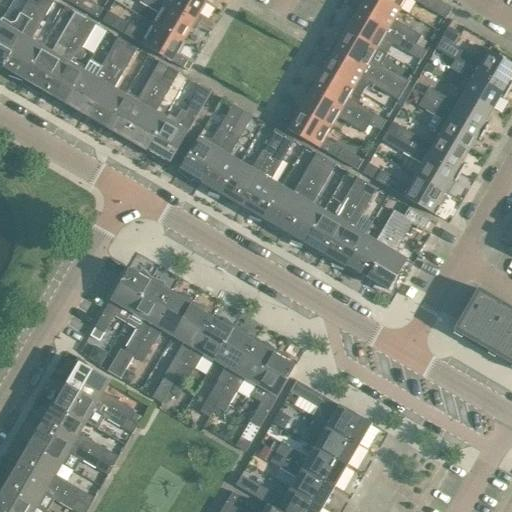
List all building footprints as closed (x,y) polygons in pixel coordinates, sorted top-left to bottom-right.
[(0,61),(1,62),(36,0),(23,0),(11,22),(0,15),(0,61)] [(36,0),(1,62),(9,67),(7,72),(20,77),(40,43),(29,37),(45,9),(49,0),(36,0)] [(70,0),(95,14),(100,5),(92,0),(70,0)] [(140,0),(156,9),(150,20),(181,38),(192,18),(161,0),(140,0)] [(161,0),(192,18),(202,0),(161,0)] [(387,0),(359,0),(355,7),(413,41),(419,32),(391,16),(397,5),(387,0)] [(387,0),(397,5),(400,0),(417,0),(443,15),(450,4),(442,0),(387,0)] [(355,7),(344,27),(374,45),(380,34),(419,57),(424,48),(413,41),(355,7)] [(40,43),(20,77),(21,77),(31,86),(34,82),(42,86),(84,15),(83,14),(72,8),(48,48),(40,43)] [(106,8),(100,17),(181,64),(185,57),(173,50),(181,38),(150,20),(144,30),(106,8)] [(84,15),(42,86),(50,91),(48,96),(61,101),(83,64),(72,57),(74,55),(76,56),(81,55),(84,50),(82,46),(79,45),(94,20),(84,15)] [(446,23),(433,44),(453,56),(507,87),(511,78),(507,76),(511,68),(511,55),(498,48),(495,52),(481,43),(474,56),(452,43),(459,31),(446,23)] [(344,27),(332,47),(401,87),(407,78),(378,61),(384,51),(374,45),(344,27)] [(116,33),(110,43),(120,48),(125,39),(116,33)] [(120,48),(118,52),(128,57),(135,44),(125,39),(120,48)] [(83,64),(61,101),(72,110),(76,106),(84,110),(118,52),(120,48),(110,43),(98,64),(87,57),(83,64)] [(332,47),(321,66),(359,89),(361,86),(368,80),(396,97),(401,87),(332,47)] [(118,52),(84,110),(91,115),(90,120),(103,125),(123,91),(122,91),(111,85),(128,57),(118,52)] [(427,56),(421,65),(429,69),(434,60),(427,56)] [(453,56),(448,65),(459,71),(469,77),(462,89),(490,105),(497,93),(502,96),(507,87),(453,56)] [(123,91),(103,125),(114,134),(117,130),(125,135),(167,63),(157,58),(136,94),(124,88),(122,91),(123,91)] [(167,63),(125,135),(133,139),(131,144),(144,149),(164,116),(153,109),(176,68),(167,63)] [(321,66),(309,86),(367,120),(378,127),(384,117),(356,101),(357,92),(359,89),(321,66)] [(415,76),(409,86),(419,91),(422,85),(421,79),(415,76)] [(164,116),(144,149),(155,158),(158,154),(167,159),(202,100),(209,87),(199,81),(191,94),(183,108),(179,106),(174,115),(167,111),(164,116)] [(427,83),(421,93),(482,129),(487,120),(483,117),(490,105),(462,89),(456,100),(427,83)] [(309,86),(298,106),(328,124),(334,113),(362,129),(367,120),(309,86)] [(409,86),(402,97),(408,101),(418,99),(421,93),(419,91),(409,86)] [(418,99),(416,102),(439,116),(432,127),(466,147),(473,135),(478,137),(482,129),(421,93),(418,99)] [(198,131),(176,168),(187,177),(191,173),(199,178),(241,107),(230,101),(211,134),(206,135),(198,131)] [(279,112),(274,119),(355,166),(361,156),(322,134),(328,124),(298,106),(290,119),(279,112)] [(241,107),(199,178),(207,183),(205,187),(218,192),(238,159),(227,152),(250,112),(241,107)] [(390,118),(385,127),(397,134),(458,170),(463,161),(459,159),(466,147),(432,127),(426,138),(390,118)] [(238,159),(218,192),(229,201),(232,197),(240,202),(282,131),(272,125),(249,165),(238,159)] [(385,127),(379,136),(392,143),(397,134),(385,127)] [(282,131),(240,202),(249,207),(247,212),(260,216),(279,183),(268,176),(291,136),(282,131)] [(458,170),(397,134),(392,143),(421,160),(414,172),(442,188),(443,186),(447,189),(458,170)] [(279,183),(260,216),(271,226),(274,222),(282,226),(323,155),(314,150),(291,189),(279,183)] [(323,155),(282,226),(290,231),(288,236),(301,241),(321,207),(310,201),(333,161),(323,155)] [(366,159),(360,169),(401,193),(432,211),(432,212),(434,212),(445,193),(441,190),(442,188),(414,172),(407,183),(366,159)] [(321,207),(301,241),(312,250),(315,246),(323,250),(365,179),(355,174),(332,213),(321,207)] [(365,179),(323,250),(331,255),(330,260),(343,265),(362,231),(351,225),(374,185),(365,179)] [(401,212),(365,275),(373,279),(371,284),(388,290),(394,274),(404,256),(397,251),(395,245),(410,220),(421,227),(428,216),(406,203),(401,212)] [(362,231),(343,265),(353,274),(357,270),(365,275),(401,212),(391,207),(373,238),(362,231)] [(126,265),(92,324),(102,330),(109,317),(110,317),(113,312),(124,318),(129,309),(149,275),(139,266),(136,271),(126,265)] [(132,330),(122,348),(130,353),(131,354),(168,289),(159,284),(161,279),(149,275),(129,309),(124,318),(135,325),(132,330)] [(511,306),(476,286),(454,324),(455,324),(462,329),(461,331),(511,360),(511,306)] [(168,289),(131,354),(140,359),(151,341),(160,326),(171,333),(190,299),(180,290),(178,295),(168,289)] [(182,339),(156,384),(166,390),(175,373),(210,314),(200,308),(203,303),(190,299),(171,333),(182,339)] [(210,314),(175,373),(185,378),(192,366),(201,351),(212,357),(232,323),(222,315),(219,319),(210,314)] [(215,379),(206,395),(215,400),(251,338),(242,332),(244,328),(232,323),(212,357),(223,363),(215,378),(215,379)] [(92,324),(88,331),(97,337),(102,330),(92,324)] [(215,400),(213,404),(222,409),(234,389),(234,390),(243,375),(254,381),(273,347),(263,339),(261,343),(251,338),(215,400)] [(117,345),(105,366),(118,374),(124,363),(130,353),(122,348),(117,345)] [(91,346),(86,354),(98,361),(103,353),(91,346)] [(257,403),(247,419),(257,425),(287,373),(293,362),(283,356),(286,352),(273,347),(254,381),(247,392),(258,398),(256,402),(257,403)] [(70,370),(64,380),(127,416),(132,407),(116,397),(101,388),(108,377),(90,366),(76,355),(65,368),(70,370)] [(134,369),(124,363),(118,374),(128,380),(134,369)] [(175,376),(168,389),(176,394),(183,381),(175,376)] [(294,376),(288,387),(289,387),(316,403),(318,409),(314,417),(356,442),(368,421),(368,422),(369,420),(338,402),(327,396),(294,376)] [(54,387),(50,399),(83,419),(95,426),(102,414),(105,416),(105,415),(122,425),(127,416),(64,380),(59,390),(54,387)] [(156,384),(150,394),(159,400),(166,390),(156,384)] [(206,395),(198,408),(207,414),(213,404),(215,400),(206,395)] [(46,412),(40,421),(100,456),(105,447),(92,439),(77,430),(83,419),(50,399),(41,409),(46,412)] [(132,408),(128,415),(138,420),(142,414),(132,408)] [(277,408),(270,419),(282,425),(288,414),(277,408)] [(311,415),(306,425),(320,433),(313,444),(344,462),(356,442),(314,417),(311,415)] [(127,416),(122,425),(131,430),(136,421),(127,416)] [(30,428),(26,441),(59,460),(66,449),(81,458),(94,466),(100,456),(40,421),(34,431),(30,428)] [(243,448),(249,439),(239,433),(233,443),(243,448)] [(279,439),(273,449),(332,483),(344,462),(313,444),(307,455),(279,439)] [(21,453),(16,463),(76,498),(81,489),(67,481),(68,480),(53,471),(59,460),(26,441),(17,451),(21,453)] [(262,442),(256,452),(267,459),(273,449),(262,442)] [(105,447),(100,456),(111,463),(117,454),(105,447)] [(273,449),(267,459),(295,475),(289,486),(320,504),(332,483),(273,449)] [(100,456),(94,466),(106,472),(111,463),(100,456)] [(6,470),(1,482),(35,502),(45,508),(52,497),(56,500),(57,499),(70,507),(76,498),(16,463),(10,473),(6,470)] [(239,472),(233,482),(262,499),(270,504),(284,511),(315,511),(320,504),(289,486),(282,497),(268,489),(239,472)] [(0,509),(5,511),(42,511),(45,508),(35,502),(1,482),(0,483),(0,509)] [(224,498),(215,511),(284,511),(270,504),(267,509),(230,488),(224,499),(224,498)] [(81,489),(76,498),(87,504),(93,495),(81,489)] [(76,498),(70,507),(78,511),(82,511),(87,504),(76,498)]
